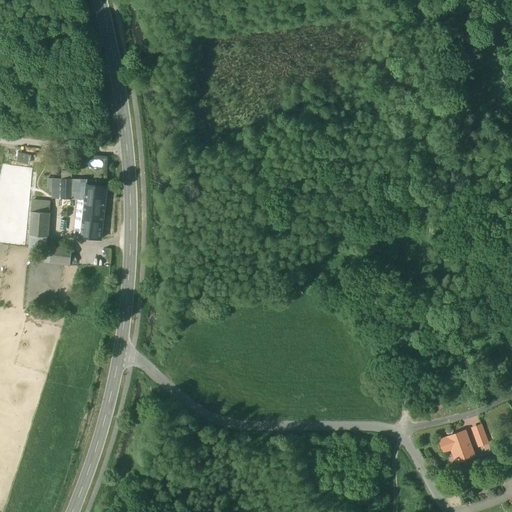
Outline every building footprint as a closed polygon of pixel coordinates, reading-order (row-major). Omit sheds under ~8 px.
[(17,161),(29,162),(30,155),(18,153),(17,161)] [(62,171),(62,180),(72,180),(72,171),(62,171)] [(52,198),(60,199),(61,180),(53,179),(53,188),(52,198)] [(60,199),(72,199),(72,188),(73,180),(72,180),(62,180),(61,180),(60,199)] [(73,180),(72,188),(80,188),(80,181),(73,180)] [(86,181),(80,181),(80,188),(72,188),(72,199),(77,200),(84,200),(86,185),(86,181)] [(83,208),(104,210),(107,188),(86,185),(84,200),(83,208)] [(77,200),(74,227),(80,227),(83,208),(84,200),(77,200)] [(47,237),(49,214),(43,213),(44,202),(33,201),(32,212),(31,212),(29,236),(47,237)] [(73,236),(100,240),(104,210),(83,208),(80,227),(74,227),(73,236)] [(46,246),(47,237),(29,236),(28,247),(42,249),(43,245),(46,246)] [(71,248),(46,246),(43,245),(42,249),(41,262),(70,265),(71,248)] [(473,428),(479,445),(488,442),(481,425),(473,428)] [(452,448),(456,459),(465,456),(466,458),(474,455),(465,431),(440,440),(444,451),(452,448)]
